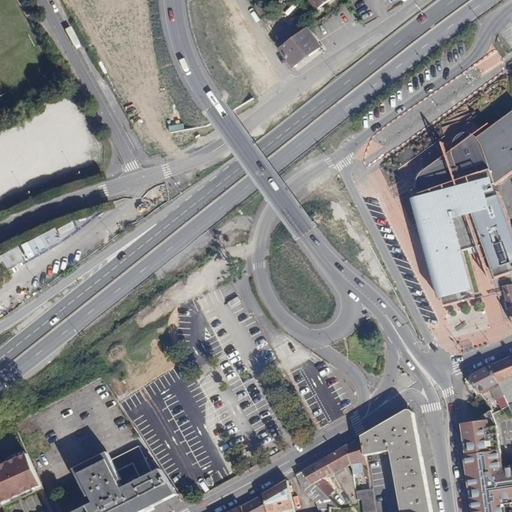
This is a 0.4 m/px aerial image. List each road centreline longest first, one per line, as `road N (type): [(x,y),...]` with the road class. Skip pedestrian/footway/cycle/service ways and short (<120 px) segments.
road 1 (primary): [(0,339),(327,98),(480,0)]
road 2 (primary): [(430,0),(279,101),(0,312)]
road 3 (secondary): [(174,0),(186,58),(213,104),(335,268)]
road 4 (residential): [(425,372),(431,348),(335,156)]
road 5 (residential): [(335,156),(465,62),(491,21),(511,7)]
road 6 (residential): [(305,337),(273,312),(255,249),(279,196),(335,156)]
road 7 (residential): [(43,0),(139,177)]
road 8 (tertiary): [(367,415),(193,511)]
road 9 (residential): [(288,83),(203,138),(177,167),(139,177)]
road 10 (secondary): [(462,511),(449,392),(425,372)]
road 11 (residential): [(139,177),(0,232)]
road 12 (residential): [(405,0),(288,83)]
road 13 (secondary): [(425,372),(449,511)]
road 14 (secondary): [(425,372),(396,318),(335,268)]
